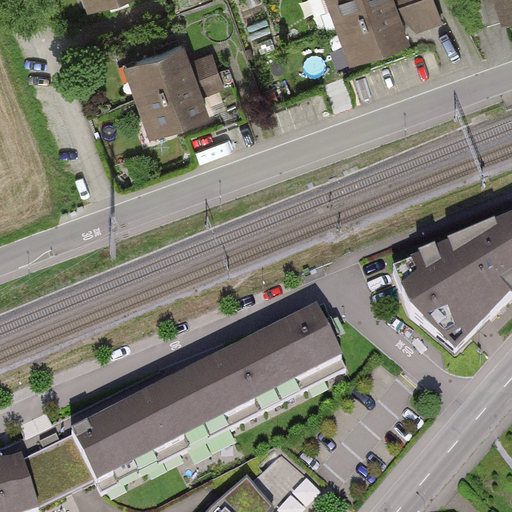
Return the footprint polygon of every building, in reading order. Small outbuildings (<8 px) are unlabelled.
[(130,0),(83,0),(89,15),(130,0)] [(330,0),(343,31),(402,8),(399,0),(330,0)] [(511,0),(498,0),(507,27),(511,25),(511,0)] [(416,43),(402,8),(343,31),(356,66),(416,43)] [(127,73),(141,106),(201,82),(187,48),(127,73)] [(214,115),(201,82),(141,106),(154,139),(214,115)] [(511,225),(392,274),(409,324),(456,361),(511,304),(511,225)] [(319,315),(73,439),(96,485),(102,497),(348,374),(319,315)] [(24,463),(0,470),(0,511),(44,511),(96,485),(73,439),(61,445),(57,437),(49,441),(41,444),(45,454),(24,463)] [(272,511),(248,485),(220,511),(272,511)]
